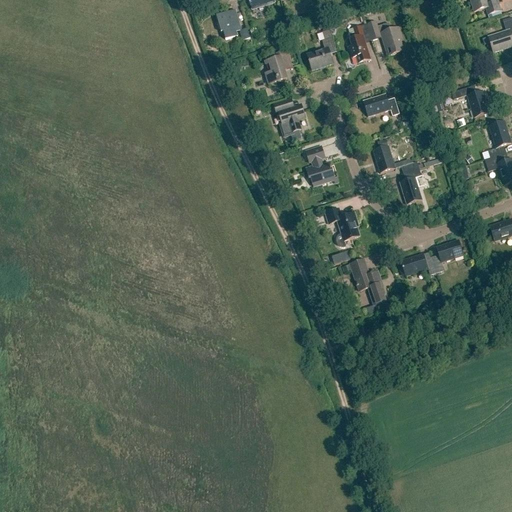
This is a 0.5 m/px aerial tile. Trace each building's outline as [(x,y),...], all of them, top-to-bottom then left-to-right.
[(274,0),(249,0),(253,10),(275,3),(274,0)] [(487,0),(464,0),(466,0),(467,0),(469,0),(474,14),(485,10),(487,16),(501,12),(498,3),(489,6),(487,0)] [(222,33),(223,33),(226,41),(238,37),(237,33),(240,32),(243,41),(250,39),(246,26),(241,28),(236,11),(217,17),(222,33)] [(511,22),(503,25),(505,33),(488,39),(493,55),(511,49),(511,41),(511,37),(511,36),(511,22)] [(375,23),(366,25),(371,42),(381,39),(387,58),(404,52),(401,42),(403,42),(399,28),(391,31),(388,23),(376,27),(375,23)] [(351,47),(348,48),(351,59),(355,57),(357,64),(370,60),(365,44),(371,42),(366,25),(353,29),(355,34),(349,36),(350,40),(349,41),(351,47)] [(325,41),(322,42),(324,50),(306,56),(312,73),(333,66),(330,57),(337,55),(332,39),(330,30),(323,33),(325,41)] [(285,72),(292,69),(287,52),(277,55),(278,60),(265,64),(269,75),(266,76),(269,87),(288,81),(285,72)] [(473,87),(457,92),(459,99),(466,97),(474,120),(488,115),(481,93),(476,95),(473,87)] [(387,96),(362,104),(367,120),(391,112),(393,118),(400,115),(395,100),(388,102),(387,96)] [(302,107),(295,109),(292,101),(274,107),(277,116),(278,115),(282,126),(279,126),(283,139),(293,136),(293,134),(300,132),(297,122),(306,119),(302,107)] [(442,101),(436,103),(439,112),(445,110),(442,101)] [(495,150),(488,153),(490,159),(506,154),(503,148),(511,145),(503,123),(488,128),(495,150)] [(388,147),(373,152),(380,175),(395,170),(388,147)] [(327,183),(338,180),(335,168),(332,169),(331,164),(322,167),(320,161),(325,159),(322,148),(305,153),(308,164),(311,163),(313,167),(306,169),(309,180),(311,179),(314,188),(327,184),(327,183)] [(511,162),(511,160),(508,161),(506,154),(490,159),(490,160),(485,161),(489,173),(498,170),(504,188),(511,184),(511,162)] [(405,182),(399,184),(407,207),(421,202),(414,179),(421,177),(416,163),(400,168),(405,182)] [(339,224),(342,236),(341,236),(340,237),(339,238),(338,239),(338,240),(338,241),(337,242),(337,243),(338,244),(338,245),(339,247),(340,248),(341,249),(343,250),(345,250),(346,250),(348,249),(346,244),(360,239),(355,223),(357,223),(355,215),(341,219),(339,210),(326,214),(330,227),(339,224)] [(511,220),(490,228),(495,243),(511,237),(511,220)] [(431,259),(437,275),(443,273),(441,265),(463,258),(458,242),(435,250),(437,257),(431,259)] [(331,257),(333,265),(348,262),(347,254),(331,257)] [(400,263),(402,269),(399,270),(400,275),(404,274),(406,280),(428,272),(430,278),(437,275),(431,259),(429,259),(428,255),(423,257),(423,256),(400,263)] [(367,260),(350,266),(342,269),(344,275),(352,272),(360,293),(369,290),(374,307),(389,302),(378,273),(372,275),(367,260)] [(434,304),(445,300),(442,292),(431,295),(434,304)]
